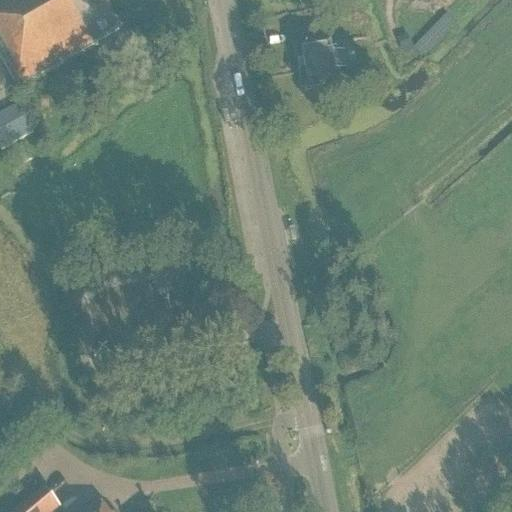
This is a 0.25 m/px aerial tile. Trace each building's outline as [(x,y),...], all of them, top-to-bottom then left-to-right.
[(5,0),(0,3),(0,58),(17,90),(98,46),(95,41),(116,30),(100,0),(5,0)] [(296,49),(303,93),(337,87),(335,72),(346,71),(343,53),(332,55),(330,44),(296,49)] [(349,83),(353,96),(373,90),(369,78),(349,83)] [(18,107),(0,117),(0,149),(1,152),(34,134),(18,107)] [(231,125),(228,113),(223,114),(225,126),(231,125)] [(295,229),(289,230),(291,242),(298,241),(295,229)] [(100,362),(109,361),(108,351),(98,352),(100,362)] [(56,511),(61,509),(42,487),(13,511),(56,511)] [(105,511),(99,503),(87,511),(105,511)]
